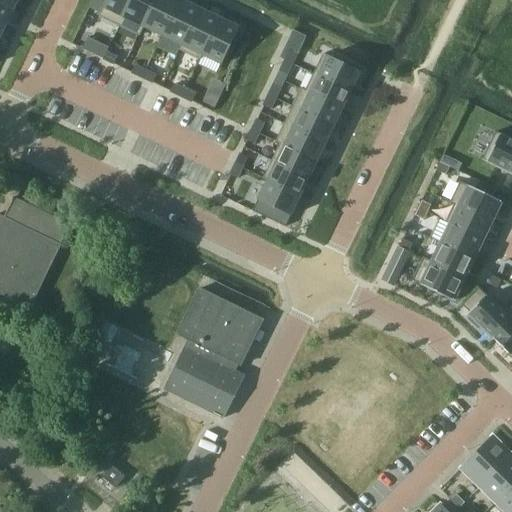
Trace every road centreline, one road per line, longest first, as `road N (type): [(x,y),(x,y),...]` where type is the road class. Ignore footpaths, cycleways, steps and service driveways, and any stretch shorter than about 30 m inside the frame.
road 1 (residential): [(322,279),(3,127)]
road 2 (residential): [(199,511),(322,279)]
road 3 (residential): [(322,279),(427,331),(498,400)]
road 4 (residential): [(415,91),(322,279)]
road 5 (residential): [(387,511),(498,400)]
road 6 (residential): [(64,0),(3,127)]
